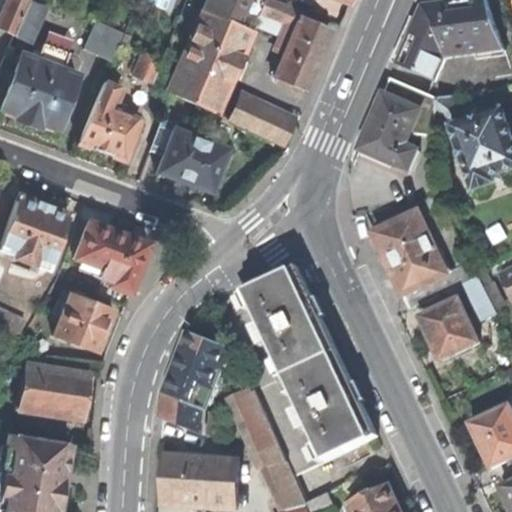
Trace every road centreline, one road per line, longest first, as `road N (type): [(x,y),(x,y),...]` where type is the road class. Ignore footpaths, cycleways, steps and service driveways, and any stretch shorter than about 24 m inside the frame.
road 1 (secondary): [(451,511),(300,196)]
road 2 (tertiary): [(226,260),(164,324),(140,373),(123,511)]
road 3 (residential): [(0,147),(185,216),(226,260)]
road 4 (secondary): [(392,0),(300,196)]
